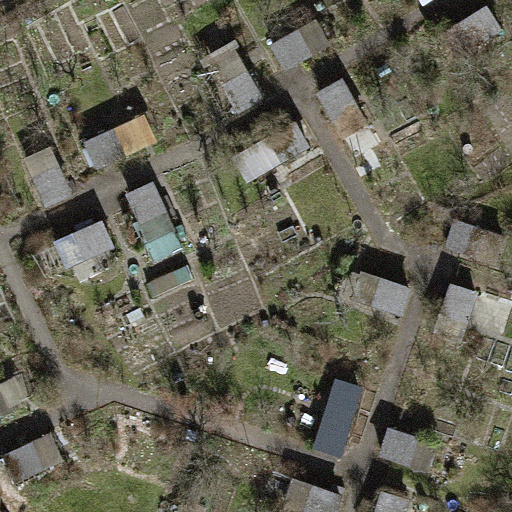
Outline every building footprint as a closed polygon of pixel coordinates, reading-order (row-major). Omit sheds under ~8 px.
[(236,109),(267,95),(242,41),(211,56),(236,109)] [(33,153),(49,199),(76,189),(60,143),(33,153)] [(134,188),(160,250),(187,239),(161,177),(134,188)] [(347,453),(371,381),(342,371),(318,443),(347,453)] [(295,475),(287,511),(340,511),(346,486),(295,475)]
